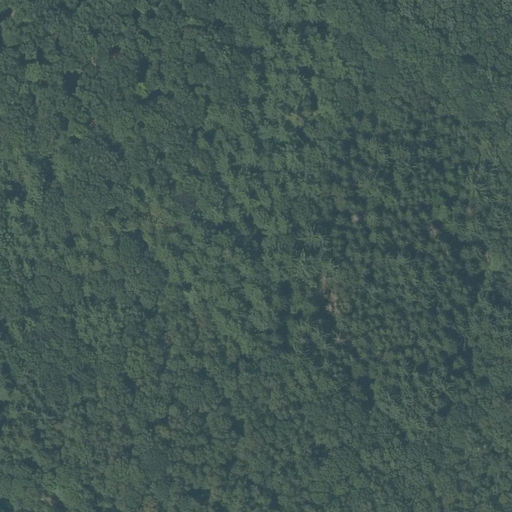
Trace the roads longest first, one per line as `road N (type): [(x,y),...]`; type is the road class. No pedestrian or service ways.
road 1 (track): [(408,506),(0,130)]
road 2 (track): [(162,281),(268,0)]
